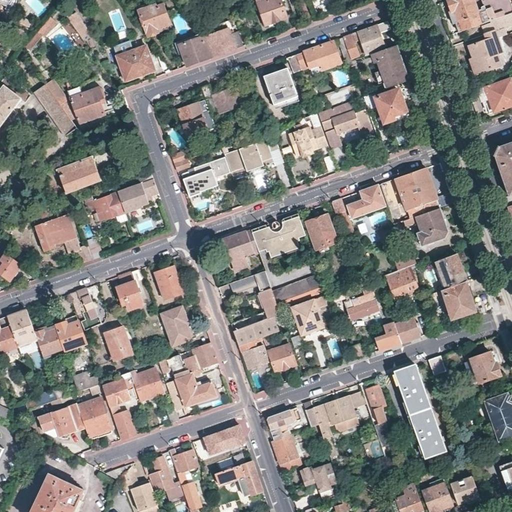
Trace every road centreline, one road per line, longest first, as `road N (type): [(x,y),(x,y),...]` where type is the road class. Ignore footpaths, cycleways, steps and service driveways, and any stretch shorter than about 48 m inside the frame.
road 1 (residential): [(394,6),(139,99),(189,238)]
road 2 (residential): [(502,321),(248,408)]
road 3 (residential): [(189,238),(442,149)]
road 4 (residential): [(189,238),(0,306)]
road 5 (residential): [(502,321),(442,149)]
road 6 (residential): [(189,238),(248,408)]
road 7 (residential): [(85,463),(248,408)]
road 8 (residential): [(442,149),(394,6)]
road 9 (residential): [(433,0),(480,136)]
